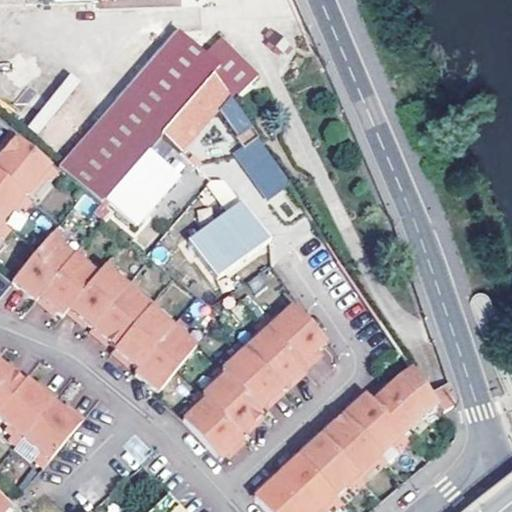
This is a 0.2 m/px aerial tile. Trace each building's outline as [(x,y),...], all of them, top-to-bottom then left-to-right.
[(181,60),(72,184),(100,208),(106,201),(151,150),(161,138),(212,78),(181,60)] [(212,78),(161,138),(180,154),(226,99),(212,78)] [(283,183),(236,113),(223,122),(238,145),(230,150),(262,197),(283,183)] [(1,156),(0,157),(0,177),(21,195),(38,173),(46,180),(54,171),(10,135),(0,147),(5,151),(2,154),(1,156)] [(151,150),(106,201),(136,228),(181,176),(151,150)] [(0,218),(14,202),(22,208),(28,200),(21,195),(0,177),(0,218)] [(233,217),(191,248),(216,282),(270,243),(225,184),(214,185),(210,188),(233,217)] [(0,235),(4,239),(11,232),(0,222),(0,235)] [(61,234),(55,230),(12,284),(30,298),(36,303),(73,257),(60,246),(55,242),(58,238),(61,234)] [(85,254),(79,249),(73,257),(36,303),(48,312),(51,310),(53,312),(56,314),(63,319),(67,314),(97,276),(84,266),(79,262),(82,258),(85,254)] [(82,258),(79,262),(84,266),(87,262),(82,258)] [(115,266),(110,261),(97,276),(67,314),(79,324),(81,321),(83,323),(86,326),(93,331),(127,288),(114,278),(109,273),(112,270),(115,266)] [(261,304),(283,288),(268,267),(246,282),(261,304)] [(139,285),(133,281),(127,288),(93,331),(90,334),(103,344),(105,341),(108,343),(110,345),(117,351),(151,308),(138,297),(133,293),(136,289),(139,285)] [(136,289),(133,293),(138,297),(141,294),(136,289)] [(162,307),(156,302),(151,308),(117,351),(113,355),(125,365),(127,362),(130,364),(133,367),(139,372),(174,329),(161,319),(155,315),(158,311),(162,307)] [(158,311),(155,315),(161,319),(164,315),(158,311)] [(268,319),(263,324),(307,373),(319,363),(316,360),(318,358),(321,355),(327,350),(292,311),(280,322),(275,327),(271,323),(268,319)] [(276,319),(271,323),(275,327),(280,322),(276,319)] [(186,326),(180,321),(174,329),(139,372),(136,376),(149,387),(160,395),(198,349),(185,338),(179,334),(182,330),(186,326)] [(307,373),(263,324),(257,329),(261,333),(264,337),(259,341),(246,352),(283,393),(290,387),(292,385),(295,383),(297,385),(309,375),(307,373)] [(261,333),(256,337),(259,341),(264,337),(261,333)] [(246,352),(240,345),(234,350),(238,354),(241,357),(236,362),(224,373),(260,414),(267,408),(269,406),(272,404),(274,406),(286,396),(283,393),(246,352)] [(238,354),(233,358),(236,362),(241,357),(238,354)] [(13,364),(3,356),(0,359),(0,414),(31,377),(32,375),(20,365),(18,368),(16,366),(13,364)] [(224,373),(220,369),(215,375),(218,378),(221,382),(216,386),(204,398),(241,438),(247,433),(250,430),(252,428),(255,431),(266,420),(260,414),(224,373)] [(261,493),(255,499),(266,511),(321,511),(332,503),(335,506),(339,510),(344,505),(337,498),(350,486),(355,482),(358,485),(361,489),(367,484),(363,480),(360,477),(377,461),(381,464),(384,468),(390,463),(383,456),(395,444),(400,440),(403,444),(407,447),(412,442),(405,435),(436,409),(411,372),(392,387),(389,389),(387,391),(384,389),(373,399),(366,392),(354,402),(357,405),(354,407),(352,410),(346,416),(343,413),(332,423),(334,426),(332,428),(329,431),(323,436),(320,434),(309,444),(311,447),(309,450),(306,452),(300,457),(298,455),(286,465),(289,468),(286,470),(284,473),(277,478),(275,476),(264,486),(266,489),(264,491),(261,493)] [(40,386),(31,377),(0,414),(0,420),(9,428),(18,436),(15,440),(11,444),(17,448),(24,440),(56,402),(60,397),(48,387),(45,390),(43,388),(40,386)] [(218,378),(213,383),(216,386),(221,382),(218,378)] [(448,386),(430,397),(443,416),(454,408),(448,386)] [(197,411),(184,422),(221,463),(228,457),(230,455),(233,453),(235,455),(247,445),(241,438),(204,398),(201,394),(195,399),(199,403),(202,406),(197,411)] [(66,410),(56,402),(24,440),(36,451),(45,458),(42,462),(38,466),(44,471),(85,421),(73,411),(71,414),(68,412),(66,410)] [(199,403),(194,407),(197,411),(202,406),(199,403)] [(18,436),(9,428),(6,432),(15,440),(18,436)] [(400,440),(395,444),(398,448),(403,444),(400,440)] [(45,458),(36,451),(33,454),(42,462),(45,458)] [(377,461),(360,477),(363,480),(381,464),(377,461)] [(355,482),(350,486),(353,490),(358,485),(355,482)] [(0,497),(0,511),(5,511),(10,507),(0,497)] [(180,511),(168,499),(154,511),(180,511)] [(332,503),(321,511),(329,511),(335,506),(332,503)]
